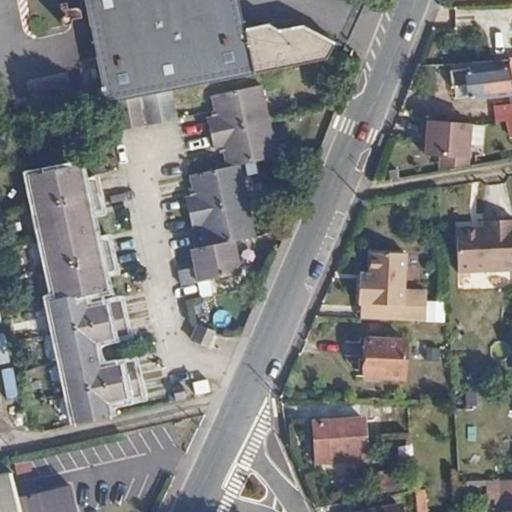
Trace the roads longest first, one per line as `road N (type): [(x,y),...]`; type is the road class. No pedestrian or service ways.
road 1 (tertiary): [(415,0),(223,457)]
road 2 (unknown): [(245,405),(183,338),(135,136)]
